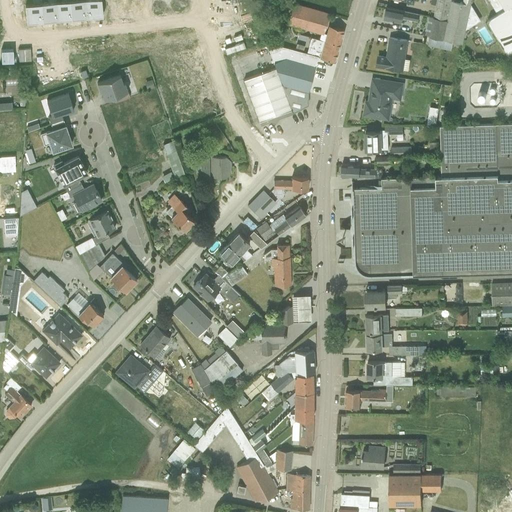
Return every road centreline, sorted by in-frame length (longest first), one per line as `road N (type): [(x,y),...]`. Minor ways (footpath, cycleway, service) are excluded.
road 1 (tertiary): [(318,511),(330,127)]
road 2 (residential): [(8,0),(12,29),(23,33),(199,21),(234,125),(274,164)]
road 3 (residential): [(167,280),(0,469)]
road 4 (residential): [(167,280),(131,237),(85,102)]
road 5 (track): [(0,499),(102,483),(172,488)]
road 6 (residential): [(274,164),(167,280)]
road 7 (tertiary): [(330,127),(364,0)]
road 8 (unclassified): [(172,488),(292,511)]
